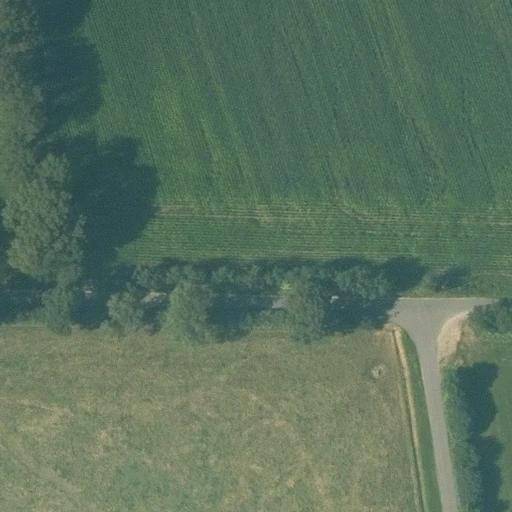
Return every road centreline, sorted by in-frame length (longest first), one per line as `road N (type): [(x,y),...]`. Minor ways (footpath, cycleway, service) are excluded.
road 1 (residential): [(0,295),(418,304)]
road 2 (unclassified): [(447,511),(418,304)]
